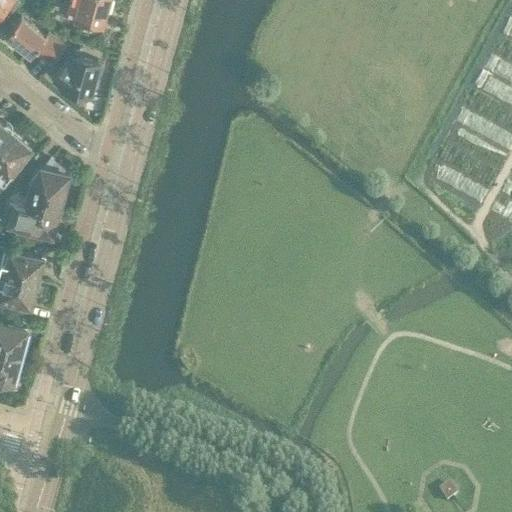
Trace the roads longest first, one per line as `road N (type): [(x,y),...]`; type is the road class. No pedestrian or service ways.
road 1 (tertiary): [(51,456),(133,157)]
road 2 (residential): [(0,64),(105,151),(133,157)]
road 3 (tertiary): [(133,157),(175,0)]
